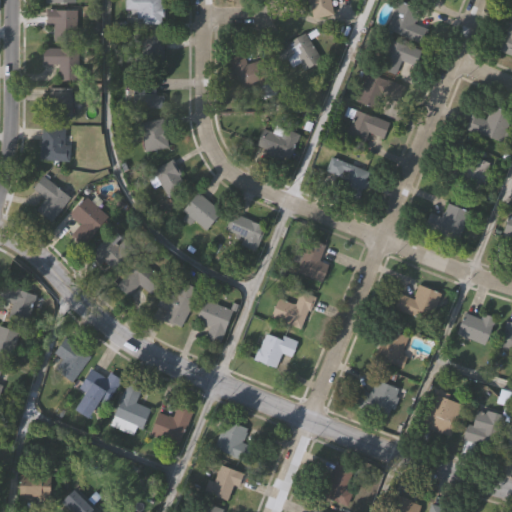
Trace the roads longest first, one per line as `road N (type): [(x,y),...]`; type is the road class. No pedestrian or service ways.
road 1 (residential): [(511,288),(258,194),(227,172),(199,121),(200,0)]
road 2 (residential): [(305,418),(475,0)]
road 3 (tertiary): [(305,418),(143,350),(78,300),(31,249),(0,232)]
road 4 (tertiary): [(511,489),(305,418)]
road 5 (residential): [(0,183),(8,141),(8,0)]
